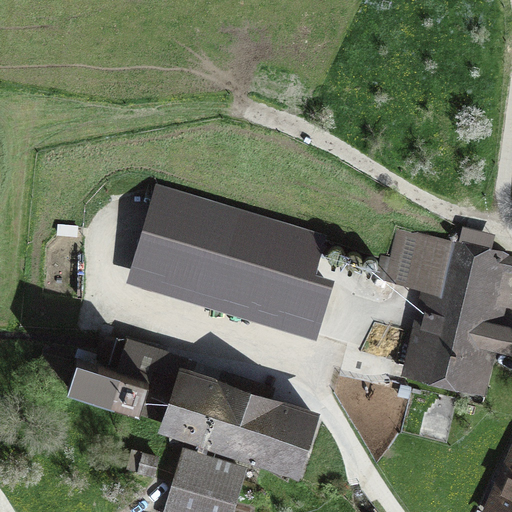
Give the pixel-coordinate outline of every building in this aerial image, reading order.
[(331,236),(165,195),(145,275),(327,320),(337,279),(322,275),(331,236)] [(511,258),(504,257),(505,255),(400,229),(393,258),(380,255),(376,273),(435,288),(415,368),(473,382),(483,341),(511,348),(511,331),(487,325),(493,301),(511,305),(511,258)] [(126,339),(110,334),(102,359),(117,364),(126,339)] [(151,367),(153,367),(159,350),(130,340),(120,370),(77,356),(67,386),(137,409),(151,367)] [(72,360),(44,352),(39,370),(67,377),(72,360)] [(137,409),(136,412),(242,448),(239,456),(257,463),(260,454),(293,465),(310,411),(271,398),(268,405),(153,367),(151,367),(137,409)] [(132,450),(127,468),(152,474),(157,457),(132,450)] [(185,452),(167,511),(225,511),(238,467),(185,452)] [(511,511),(511,470),(493,511),(511,511)]
